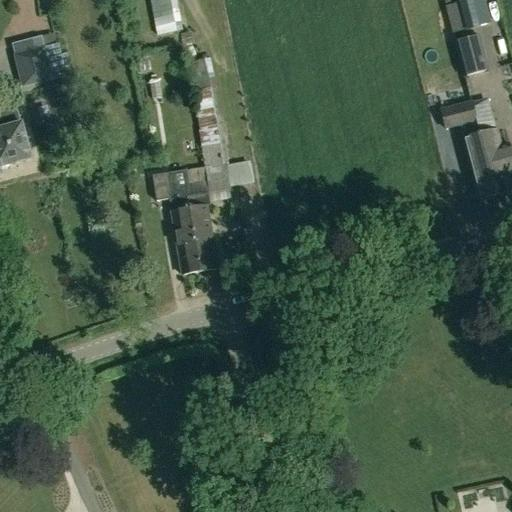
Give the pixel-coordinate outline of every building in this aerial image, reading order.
[(161,0),(164,24),(184,22),(181,0),(161,0)] [(463,77),(486,71),(478,38),(454,44),(463,77)] [(63,76),(55,45),(13,56),(21,87),(63,76)] [(188,186),(184,187),(187,204),(209,201),(208,195),(229,192),(228,187),(252,183),(249,165),(224,169),(212,88),(214,88),(210,62),(189,65),(190,68),(198,120),(196,121),(206,183),(188,186)] [(160,68),(164,87),(173,85),(170,66),(160,68)] [(445,130),(476,123),(471,103),(440,111),(445,130)] [(0,108),(0,171),(5,170),(6,166),(29,160),(19,124),(14,105),(0,108)] [(496,130),(479,135),(495,196),(511,192),(508,177),(511,176),(511,163),(507,144),(500,146),(496,130)] [(462,139),(478,201),(495,196),(479,135),(462,139)] [(167,175),(152,177),(156,202),(168,200),(171,200),(172,206),(187,204),(184,187),(188,186),(185,172),(167,175)] [(171,200),(168,200),(171,214),(181,276),(199,273),(198,271),(193,240),(188,211),(187,204),(172,206),(171,200)] [(209,201),(187,204),(188,211),(193,240),(198,271),(199,273),(216,270),(206,208),(210,208),(209,201)]
